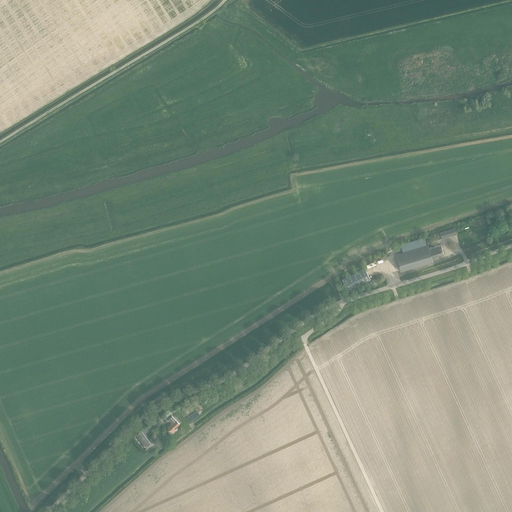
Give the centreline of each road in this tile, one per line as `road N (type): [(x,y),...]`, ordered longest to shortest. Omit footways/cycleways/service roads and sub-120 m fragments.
road 1 (unclassified): [(48,511),(163,402),(230,376),(341,302),(511,245)]
road 2 (unclassified): [(224,0),(0,141)]
road 3 (track): [(381,511),(303,341),(341,302)]
